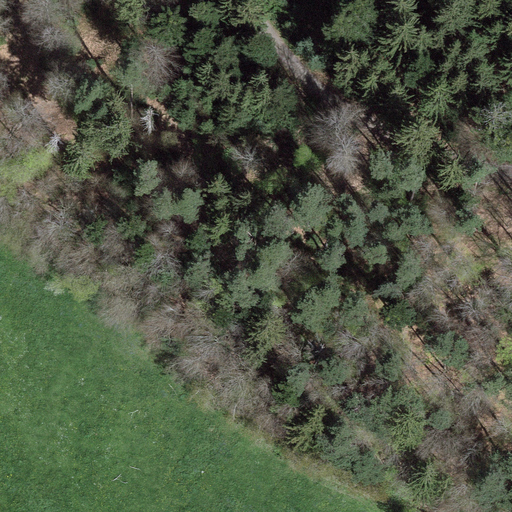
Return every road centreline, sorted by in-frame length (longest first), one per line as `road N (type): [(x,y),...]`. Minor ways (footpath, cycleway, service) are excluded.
road 1 (track): [(238,0),(278,50),(343,108),(401,137),(480,164),(511,166)]
road 2 (track): [(16,0),(0,143)]
